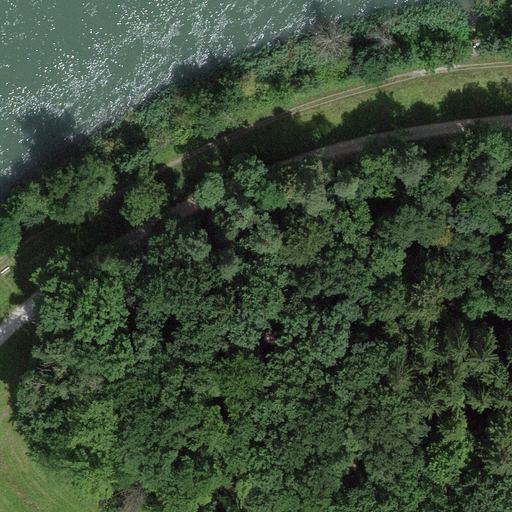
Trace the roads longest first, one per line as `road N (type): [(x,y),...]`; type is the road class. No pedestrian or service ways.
road 1 (track): [(511,63),(350,86),(218,130),(81,202),(0,265)]
road 2 (track): [(152,226),(347,147),(511,122)]
road 3 (track): [(511,311),(253,265),(152,226)]
road 4 (track): [(0,341),(70,272),(152,226)]
